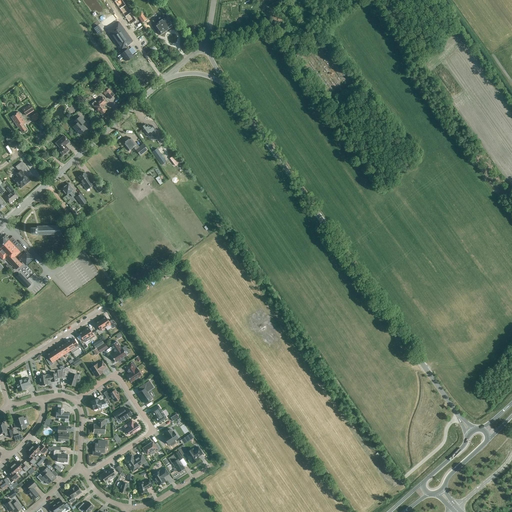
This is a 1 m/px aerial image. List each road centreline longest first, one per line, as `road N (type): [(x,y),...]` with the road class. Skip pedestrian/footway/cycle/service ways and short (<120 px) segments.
road 1 (tertiary): [(460,418),(227,86)]
road 2 (tertiary): [(0,227),(165,78)]
road 3 (residential): [(74,401),(114,376),(151,428),(85,475)]
road 4 (residential): [(9,406),(1,375),(102,308)]
road 5 (track): [(46,184),(127,301)]
